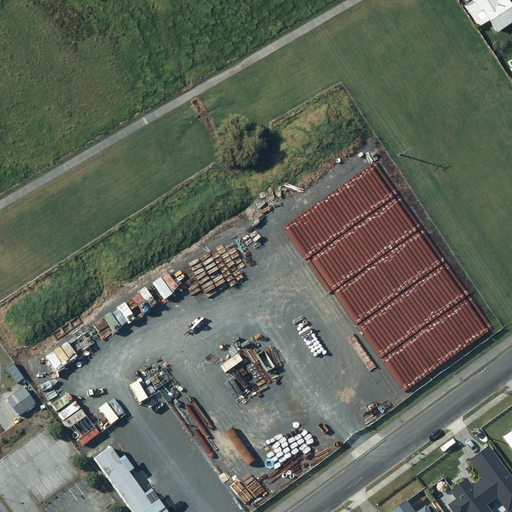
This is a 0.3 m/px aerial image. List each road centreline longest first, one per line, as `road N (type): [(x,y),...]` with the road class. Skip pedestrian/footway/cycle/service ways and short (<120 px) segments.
road 1 (unknown): [(210,511),(114,383),(110,366),(147,328),(236,266)]
road 2 (residential): [(307,511),(511,363)]
